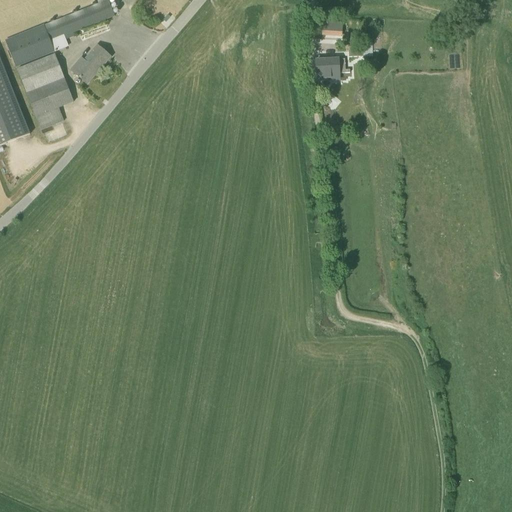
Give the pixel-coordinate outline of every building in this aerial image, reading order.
[(115,16),(108,0),(6,41),(16,68),(65,48),(61,38),(115,16)] [(363,54),(373,54),(373,38),(364,38),(363,54)] [(103,66),(110,57),(95,44),(82,60),(80,58),(70,69),(87,84),(94,76),(93,74),(102,64),(103,66)] [(358,50),(349,50),(349,52),(349,58),(363,57),(363,50),(358,50)] [(73,103),(69,93),(54,55),(17,70),(41,130),(63,122),(58,108),(73,103)] [(0,146),(30,135),(0,59),(0,146)] [(317,80),(327,80),(326,74),(350,73),(350,70),(345,70),(344,59),(316,61),(317,80)]
